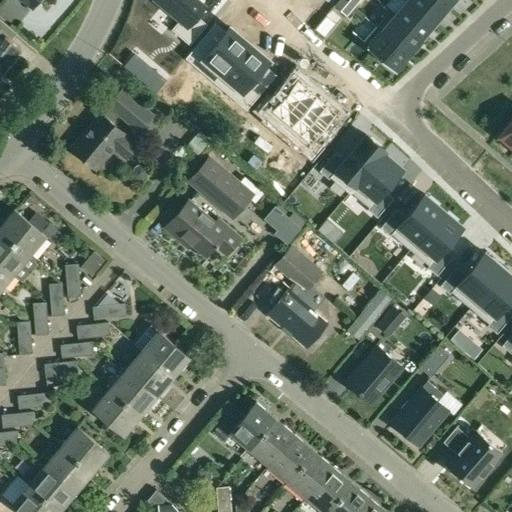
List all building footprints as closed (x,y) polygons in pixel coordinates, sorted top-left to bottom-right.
[(155,0),(179,20),(171,30),(189,45),(207,24),(196,15),(204,6),(197,0),(155,0)] [(345,0),(338,0),(334,6),(340,11),(346,16),(354,7),(347,2),(345,0)] [(423,39),(436,23),(408,0),(404,0),(394,13),(390,10),(390,11),(423,39)] [(408,0),(436,23),(449,8),(440,0),(408,0)] [(376,26),(409,54),(423,39),(390,11),(376,26)] [(409,54),(376,26),(362,43),(395,71),(409,54)] [(203,37),(185,58),(215,84),(249,44),(229,27),(214,46),(203,37)] [(0,74),(1,73),(20,50),(9,40),(4,36),(1,40),(0,38),(0,74)] [(249,44),(215,84),(246,110),(264,88),(253,79),(269,60),(249,44)] [(266,92),(251,110),(263,120),(268,115),(286,130),(316,94),(296,78),(277,101),(266,92)] [(121,90),(108,105),(139,131),(152,116),(121,90)] [(316,94),(286,130),(305,146),(299,151),(311,162),(327,143),(317,135),(336,111),(316,94)] [(100,114),(71,149),(95,169),(113,147),(125,157),(135,146),(123,136),(124,134),(100,114)] [(511,149),(511,119),(497,137),(511,149)] [(198,130),(186,144),(199,155),(211,141),(198,130)] [(335,151),(319,171),(328,179),(330,177),(348,193),(384,150),(365,134),(344,159),(335,151)] [(384,150),(348,193),(349,194),(351,192),(369,207),(367,209),(377,217),(392,198),(383,190),(402,168),(384,153),(385,151),(384,150)] [(232,217),(252,194),(208,158),(189,181),(232,217)] [(396,208),(380,227),(389,235),(391,233),(410,249),(443,210),(424,194),(405,216),(396,208)] [(204,255),(211,247),(225,259),(242,240),(217,218),(213,223),(188,201),(164,228),(177,239),(181,235),(204,255)] [(13,209),(0,224),(0,232),(28,256),(45,236),(13,209)] [(443,210),(410,249),(428,265),(427,267),(436,275),(452,256),(443,248),(462,226),(443,210)] [(342,232),(327,219),(318,230),(333,242),(342,232)] [(28,256),(0,232),(0,264),(12,275),(28,256)] [(291,244),(273,265),(293,282),(293,281),(294,282),(303,289),(305,291),(308,286),(309,287),(323,271),(291,244)] [(456,266),(440,285),(449,293),(451,291),(469,307),(504,266),(492,256),(490,258),(484,252),(465,274),(456,266)] [(0,264),(0,289),(12,275),(0,264)] [(77,264),(64,264),(67,298),(80,296),(77,264)] [(511,272),(504,266),(469,307),(488,323),(487,325),(496,333),(511,314),(511,313),(503,306),(511,295),(511,272)] [(293,282),(265,314),(291,336),(292,334),(306,346),(327,321),(312,309),(322,297),(309,287),(308,286),(305,291),(303,289),(294,282),(293,281),(293,282)] [(61,283),(48,284),(51,317),(64,316),(61,283)] [(45,302),(32,303),(35,336),(47,335),(45,302)] [(124,304),(92,307),(94,320),(125,316),(124,304)] [(393,304),(376,324),(388,334),(405,314),(393,304)] [(29,321),(16,322),(19,355),(31,354),(29,321)] [(108,323),(76,326),(77,339),(109,336),(108,323)] [(481,348),(459,330),(451,340),(473,358),(481,348)] [(157,331),(141,350),(172,377),(188,357),(157,331)] [(511,332),(501,345),(511,353),(511,351),(511,332)] [(92,342),(60,345),(61,358),(93,355),(92,342)] [(437,345),(419,367),(430,377),(449,355),(437,345)] [(401,366),(377,346),(346,382),(370,403),(401,366)] [(156,396),(172,377),(141,350),(125,369),(156,396)] [(76,361),(44,364),(45,377),(77,374),(76,361)] [(125,369),(109,388),(140,414),(156,396),(125,369)] [(427,380),(391,422),(418,445),(448,410),(437,401),(443,394),(427,380)] [(140,414),(109,388),(92,408),(123,434),(140,414)] [(49,393),(17,396),(19,409),(50,406),(49,393)] [(248,448),(275,417),(255,401),(237,422),(229,432),(248,448)] [(33,412),(1,415),(2,428),(34,425),(33,412)] [(221,441),(229,432),(237,422),(228,415),(212,433),(221,441)] [(294,434),(275,417),(248,448),(268,465),(294,434)] [(456,426),(443,442),(456,453),(446,465),(451,469),(456,474),(472,487),(502,452),(476,430),(469,438),(456,426)] [(77,427),(60,446),(91,473),(108,453),(77,427)] [(17,432),(0,433),(0,445),(18,444),(17,432)] [(314,450),(294,434),(268,465),(287,481),(314,450)] [(75,491),(91,473),(60,446),(44,465),(75,491)] [(314,450),(287,481),(307,498),(333,467),(314,450)] [(44,465),(28,484),(59,510),(75,491),(44,465)] [(325,511),(351,482),(333,467),(307,498),(323,511),(325,511)] [(209,470),(197,472),(200,503),(212,502),(209,470)] [(351,482),(325,511),(359,511),(371,499),(351,482)] [(20,511),(57,511),(59,510),(28,484),(11,504),(20,511)] [(230,511),(229,486),(216,488),(218,511),(230,511)] [(386,511),(371,499),(359,511),(386,511)] [(248,511),(247,503),(235,504),(235,511),(248,511)]
